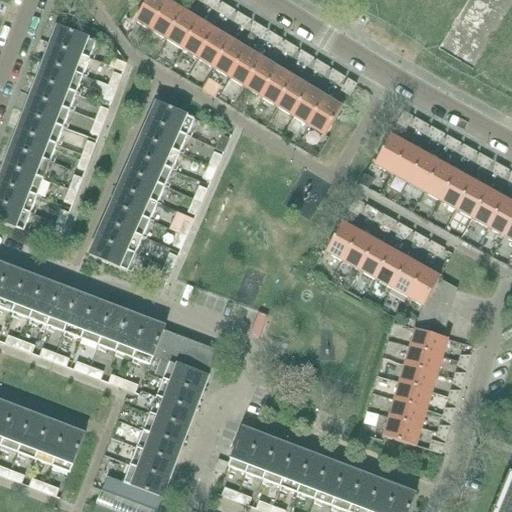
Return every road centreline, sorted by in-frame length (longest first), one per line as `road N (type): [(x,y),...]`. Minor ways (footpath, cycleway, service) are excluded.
road 1 (residential): [(184,511),(234,356),(229,337),(0,243)]
road 2 (residential): [(511,144),(263,0)]
road 3 (residential): [(435,511),(511,295)]
